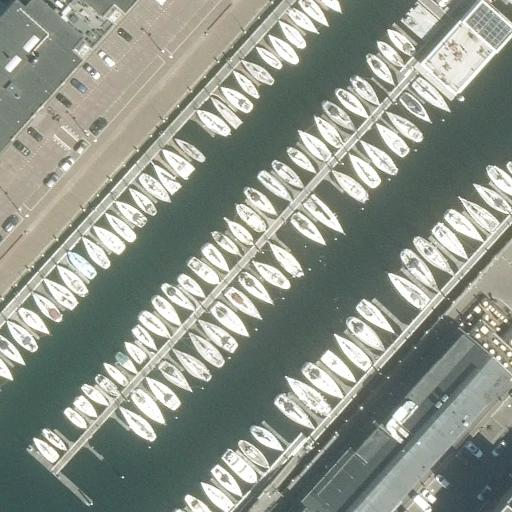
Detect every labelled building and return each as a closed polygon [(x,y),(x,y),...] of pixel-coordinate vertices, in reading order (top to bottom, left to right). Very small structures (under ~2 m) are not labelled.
[(7,0),(0,8),(0,140),(4,136),(107,22),(126,0),(7,0)] [(457,15),(397,82),(434,114),(495,48),(457,15)] [(428,377),(473,417),(488,400),(491,402),(511,378),(511,350),(492,333),(493,332),(480,320),(465,336),(428,377)] [(473,417),(428,377),(410,397),(407,400),(380,430),(425,470),(473,417)] [(399,498),(425,470),(380,430),(372,439),(366,434),(351,451),(357,456),(354,459),(399,498)] [(331,511),(386,511),(399,498),(354,459),(318,499),(327,508),(331,511)] [(511,511),(511,482),(484,511),(511,511)] [(323,511),(327,508),(318,499),(309,508),(306,511),(300,506),(294,511),(323,511)]
